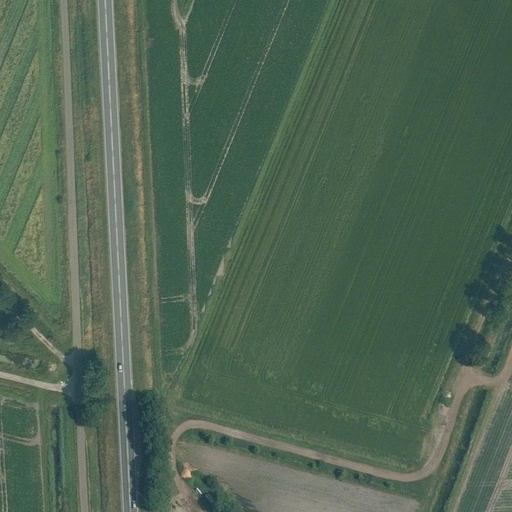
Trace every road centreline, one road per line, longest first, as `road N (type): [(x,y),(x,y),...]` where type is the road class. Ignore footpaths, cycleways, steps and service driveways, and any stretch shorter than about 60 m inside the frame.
road 1 (trunk): [(129,511),(104,0)]
road 2 (unclassified): [(84,511),(61,0)]
road 3 (track): [(468,379),(434,464),(419,475),(396,477),(174,418)]
road 4 (track): [(511,253),(468,379),(498,387),(450,511)]
